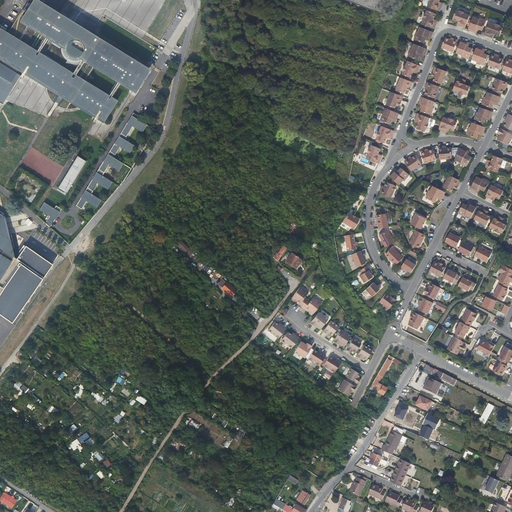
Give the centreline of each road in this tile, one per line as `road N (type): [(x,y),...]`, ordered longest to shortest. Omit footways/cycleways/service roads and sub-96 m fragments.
road 1 (residential): [(121,511),(179,417),(299,282),(282,269)]
road 2 (unclassified): [(191,27),(154,146),(71,248)]
road 3 (unclassified): [(405,0),(392,32),(191,27)]
road 4 (unclassified): [(310,511),(374,434),(421,351)]
road 5 (residential): [(511,54),(445,32),(402,130)]
road 6 (residential): [(410,291),(383,268),(367,224),(375,185),(392,163)]
road 7 (secondary): [(71,248),(0,353)]
